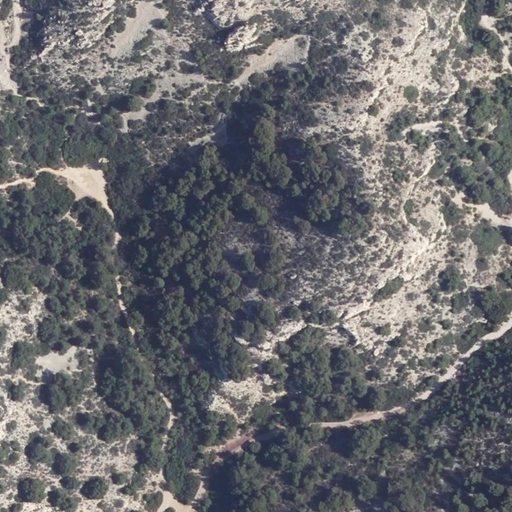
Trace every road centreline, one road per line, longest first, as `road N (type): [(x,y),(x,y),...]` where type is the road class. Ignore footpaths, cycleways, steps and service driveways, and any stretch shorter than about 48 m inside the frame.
road 1 (track): [(511,322),(407,406),(242,442),(182,511)]
road 2 (track): [(160,511),(168,499),(161,465),(171,406),(126,317),(114,218),(89,182),(72,175)]
